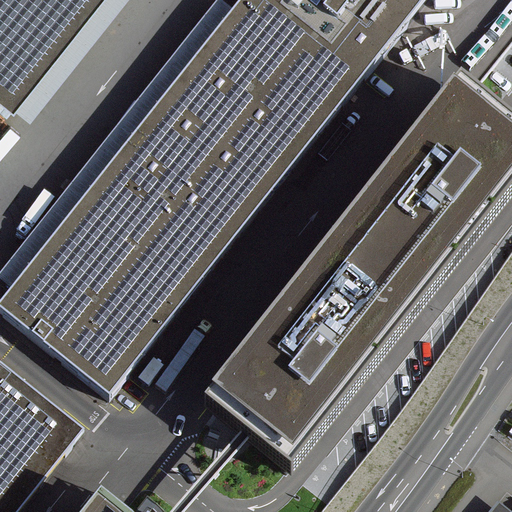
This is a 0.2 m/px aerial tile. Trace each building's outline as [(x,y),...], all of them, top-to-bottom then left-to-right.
[(0,312),(110,400),(428,0),(244,0),(0,306),(0,312)] [(94,0),(0,0),(0,88),(14,100),(94,0)] [(511,107),(461,68),(205,393),(294,462),(511,185),(511,107)] [(0,511),(20,511),(85,433),(0,364),(0,511)] [(135,511),(102,485),(80,511),(135,511)]
